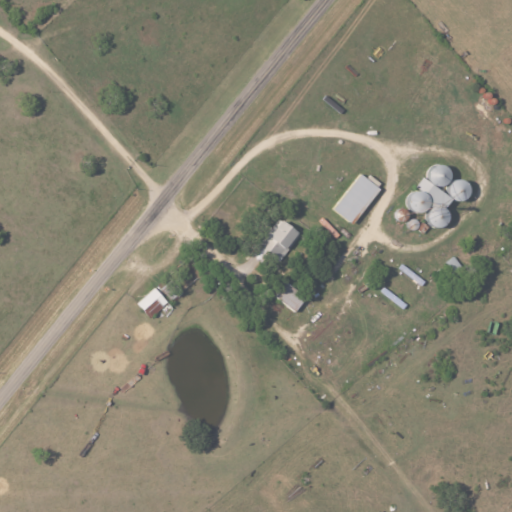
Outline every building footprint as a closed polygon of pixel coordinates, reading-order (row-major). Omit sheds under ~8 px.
[(332,211),(351,224),(377,186),(357,173),(332,211)] [(278,261),(299,234),(279,218),(258,245),(278,261)] [(159,289),(170,301),(180,291),(169,279),(159,289)] [(274,298),(294,311),(304,295),(283,282),(274,298)] [(135,303),(149,318),(167,302),(153,287),(135,303)]
